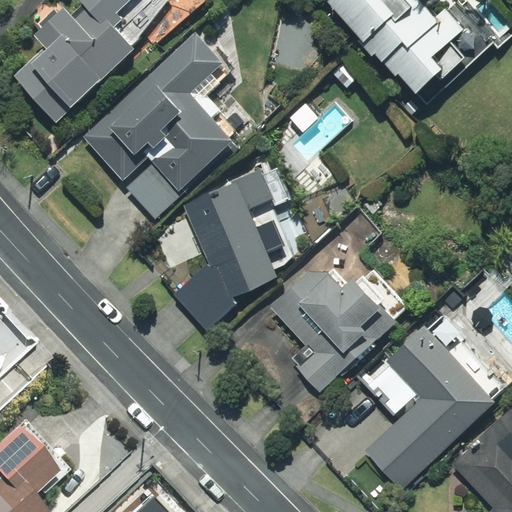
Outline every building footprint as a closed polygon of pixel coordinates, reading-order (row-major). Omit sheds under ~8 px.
[(11,74),(55,121),(128,52),(102,25),(128,0),(78,0),(66,12),(71,17),(11,74)] [(334,0),(328,7),(410,93),(470,37),(435,0),(334,0)] [(196,42),(92,140),(153,210),(225,147),(182,99),(217,65),(196,42)] [(228,298),(277,282),(245,185),(196,201),(214,256),(175,303),(204,327),(228,298)] [(318,263),(270,310),(336,376),(384,329),(318,263)] [(385,363),(418,400),(364,453),(403,493),(457,440),(493,408),(492,406),(493,405),(477,389),(423,329),(385,363)] [(511,511),(511,416),(510,414),(454,467),(495,510),(492,511),(511,511)] [(0,511),(30,511),(15,495),(47,473),(13,425),(0,433),(0,511)] [(176,511),(151,485),(122,511),(176,511)]
